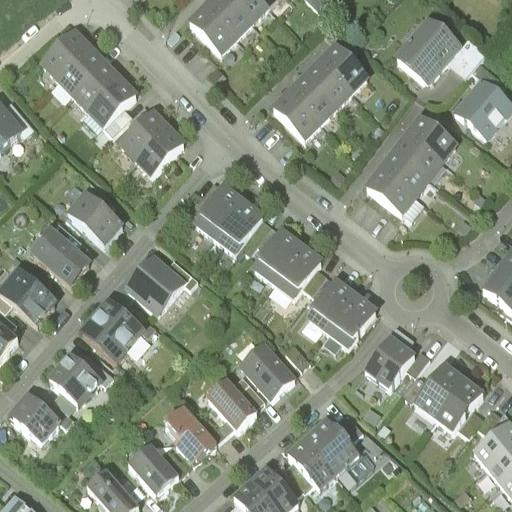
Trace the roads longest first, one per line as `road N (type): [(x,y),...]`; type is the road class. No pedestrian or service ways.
road 1 (residential): [(237,149),(0,395)]
road 2 (residential): [(181,511),(320,404),(403,313)]
road 3 (residential): [(399,281),(266,181),(237,149)]
road 4 (residential): [(237,149),(112,30),(95,4)]
